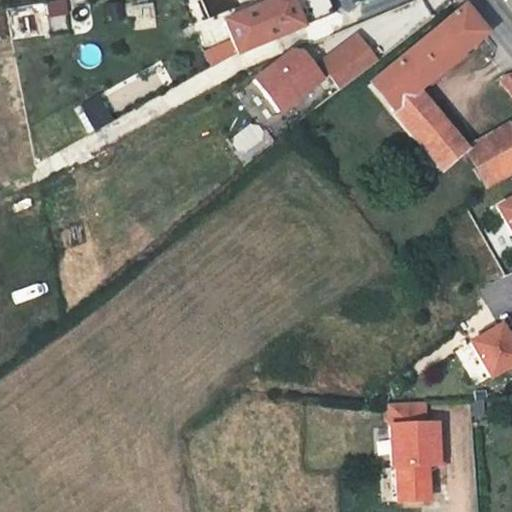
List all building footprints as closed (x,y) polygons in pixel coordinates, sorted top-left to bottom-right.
[(46,0),(48,16),(66,14),(64,0),(46,0)] [(241,50),(305,23),(295,0),(267,0),(227,17),(241,50)] [(416,94),(487,37),(463,7),(368,84),(439,171),(464,152),(416,94)] [(339,88),(377,59),(357,32),(319,61),(339,88)] [(207,52),(213,63),(238,51),(232,39),(207,52)] [(327,78),(304,49),(295,50),(255,81),(281,114),(327,78)] [(511,99),(511,80),(503,87),(511,99)] [(96,94),(78,105),(93,131),(111,121),(96,94)] [(511,176),(511,125),(507,120),(464,152),(493,191),(511,176)] [(511,198),(498,206),(511,230),(511,198)] [(492,376),(511,364),(511,335),(511,336),(504,323),(472,341),(492,376)] [(415,392),(380,393),(383,457),(434,455),(433,438),(428,438),(428,427),(427,413),(416,414),(415,392)]
